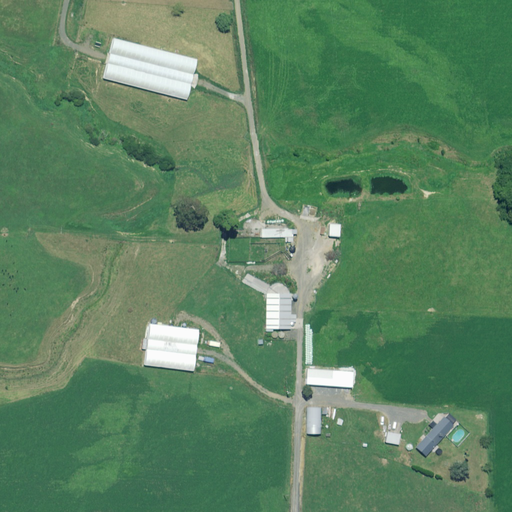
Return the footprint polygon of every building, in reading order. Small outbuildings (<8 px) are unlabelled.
[(197,60),(114,39),(104,79),(186,100),(197,60)] [(287,224),(280,223),(280,229),(262,228),(262,237),(285,238),(284,242),(292,242),(292,234),(296,234),(297,230),(287,230),(287,224)] [(339,225),(329,224),(329,236),(338,237),(339,225)] [(296,315),(290,315),(291,301),(298,301),(298,294),(266,293),(266,332),(273,332),(273,329),(296,330),(296,315)] [(198,330),(149,324),(144,365),(193,371),(198,330)] [(340,371),(308,369),(307,380),(339,382),(340,371)] [(321,408),(308,408),(307,434),(320,435),(321,408)] [(432,449),(434,452),(439,447),(436,444),(444,435),(447,438),(461,423),(448,412),(443,412),(443,417),(436,425),(432,421),(423,430),(428,434),(415,447),(425,456),(432,449)] [(377,441),(405,446),(406,440),(401,439),(401,435),(379,431),(377,441)]
